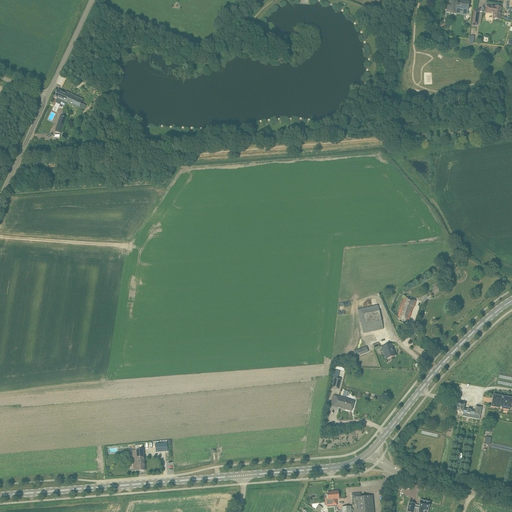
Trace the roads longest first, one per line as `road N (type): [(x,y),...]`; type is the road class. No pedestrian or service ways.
road 1 (tertiary): [(0,495),(242,475)]
road 2 (tertiary): [(372,449),(445,359),(511,300)]
road 3 (tertiary): [(242,475),(339,466),(366,454)]
road 4 (track): [(120,247),(0,237)]
